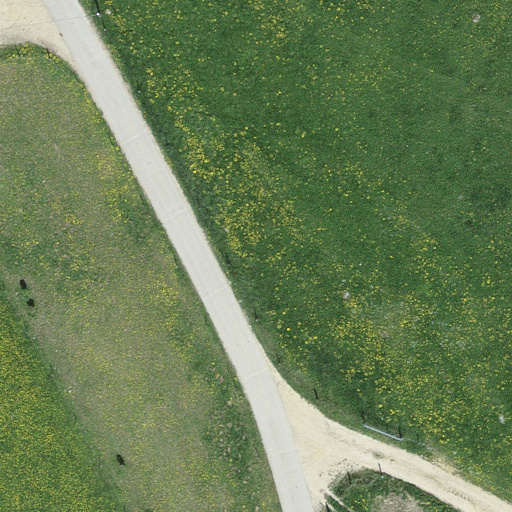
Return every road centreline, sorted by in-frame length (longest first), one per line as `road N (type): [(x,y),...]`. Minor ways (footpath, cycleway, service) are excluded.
road 1 (track): [(56,0),(265,404),(298,511)]
road 2 (track): [(476,511),(393,471),(285,450)]
